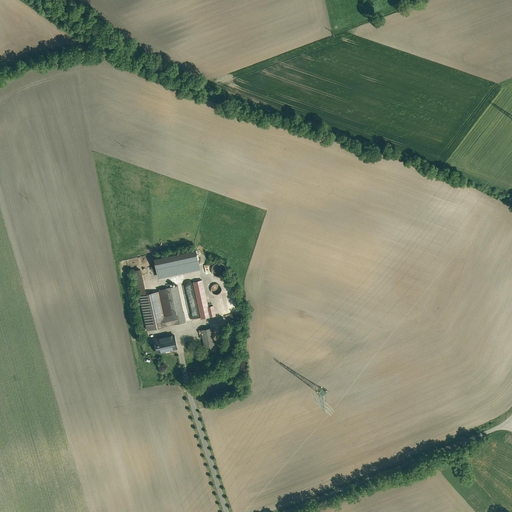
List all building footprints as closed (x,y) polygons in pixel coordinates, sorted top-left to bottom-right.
[(160,277),(203,269),(200,249),(157,257),(160,277)] [(218,262),(217,263),(216,263),(215,263),(214,264),(213,265),(212,266),(212,267),(212,268),(211,270),(212,271),(212,272),(212,273),(213,273),(213,274),(214,275),(215,276),(216,276),(217,276),(218,277),(219,277),(220,277),(221,276),(223,276),(223,275),(224,274),(225,273),(226,272),(226,271),(226,270),(226,269),(226,268),(225,267),(225,266),(224,265),(224,264),(223,264),(222,263),(221,263),(220,263),(219,262),(218,262)] [(140,294),(148,293),(144,270),(140,271),(140,273),(137,274),(140,294)] [(213,305),(208,306),(202,280),(193,282),(201,318),(215,315),(213,305)] [(216,284),(215,284),(214,284),(213,284),(213,285),(212,285),(211,286),(211,287),(211,288),(211,289),(211,290),(211,291),(212,292),(213,293),(214,294),(215,294),(216,294),(217,294),(218,294),(219,293),(220,293),(220,292),(221,292),(221,291),(221,290),(221,289),(221,288),(221,287),(221,286),(220,285),(219,285),(219,284),(218,284),(217,284),(216,284)] [(183,312),(177,285),(166,288),(172,314),(171,314),(171,315),(165,316),(159,291),(139,295),(147,330),(186,321),(185,321),(183,312)] [(216,352),(211,327),(201,329),(206,354),(216,352)] [(174,334),(157,338),(158,343),(157,343),(159,351),(165,350),(165,349),(172,347),(172,348),(177,347),(174,334)]
